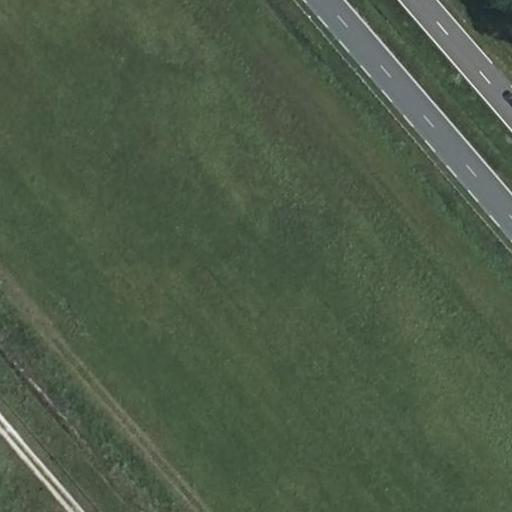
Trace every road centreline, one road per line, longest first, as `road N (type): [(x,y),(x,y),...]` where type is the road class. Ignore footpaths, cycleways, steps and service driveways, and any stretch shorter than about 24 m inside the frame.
road 1 (primary): [(325,0),(511,216)]
road 2 (primary): [(511,108),(418,0)]
